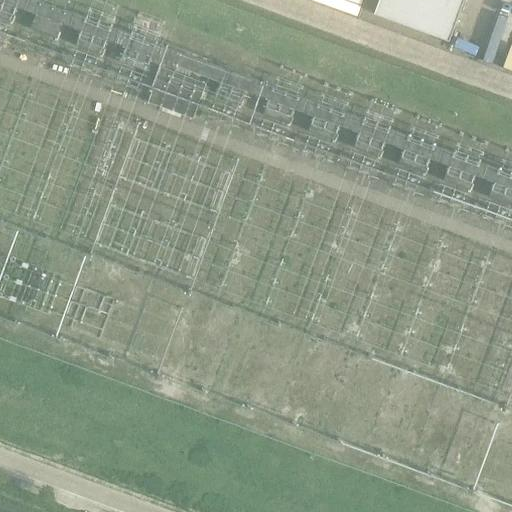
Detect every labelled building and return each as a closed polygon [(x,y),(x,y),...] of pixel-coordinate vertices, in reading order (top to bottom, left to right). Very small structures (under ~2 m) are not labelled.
[(451,41),(465,0),(380,0),(376,13),(451,41)] [(16,8),(0,1),(0,18),(11,22),(16,8)] [(61,24),(39,16),(33,31),(56,39),(61,24)] [(106,41),(84,33),(78,47),(101,56),(106,41)] [(151,57),(129,49),(123,64),(145,72),(151,57)] [(162,67),(149,102),(194,119),(207,84),(162,67)] [(245,91),(223,82),(217,97),(239,106),(245,91)] [(294,109),(271,100),(266,115),(289,124),(294,109)] [(339,125),(316,117),(311,132),(333,140),(339,125)] [(384,142),(361,134),(356,149),(378,157),(384,142)] [(429,159),(406,150),(401,165),(424,174),(429,159)] [(474,175),(452,167),(446,182),(469,190),(474,175)] [(511,188),(497,183),(491,199),(511,206),(511,188)]
